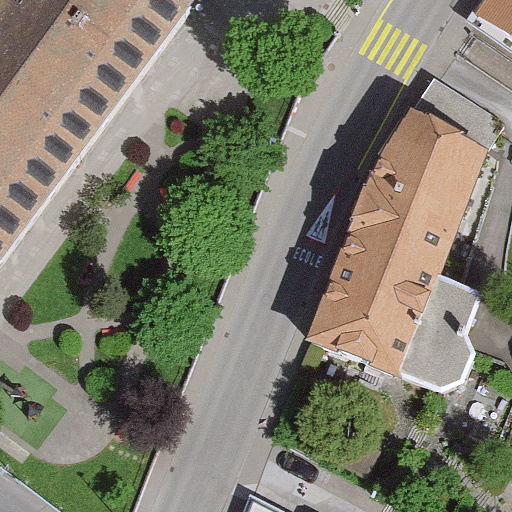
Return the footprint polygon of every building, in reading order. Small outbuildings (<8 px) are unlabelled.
[(0,0),(0,267),(191,14),(172,0),(0,0)] [(511,43),(511,0),(496,0),(481,23),(511,43)] [(418,114),(485,158),(505,128),(437,84),(418,114)] [(379,168),(313,345),(396,377),(439,394),(459,386),(470,357),(463,340),(476,300),(458,293),(435,285),(485,158),(418,114),(379,168)] [(247,511),(277,511),(252,500),(247,511)]
